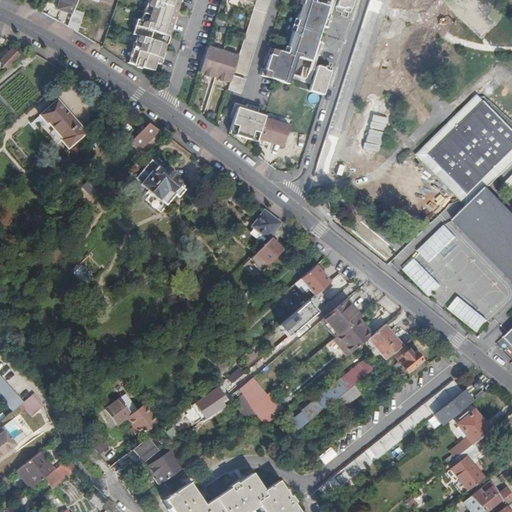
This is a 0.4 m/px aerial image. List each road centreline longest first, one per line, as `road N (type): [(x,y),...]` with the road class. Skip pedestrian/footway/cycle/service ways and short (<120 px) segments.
road 1 (residential): [(286,203),(164,112),(0,15)]
road 2 (residential): [(511,385),(286,203)]
road 3 (residential): [(286,203),(308,174),(364,0)]
road 4 (residential): [(136,511),(80,467),(47,399),(0,347)]
